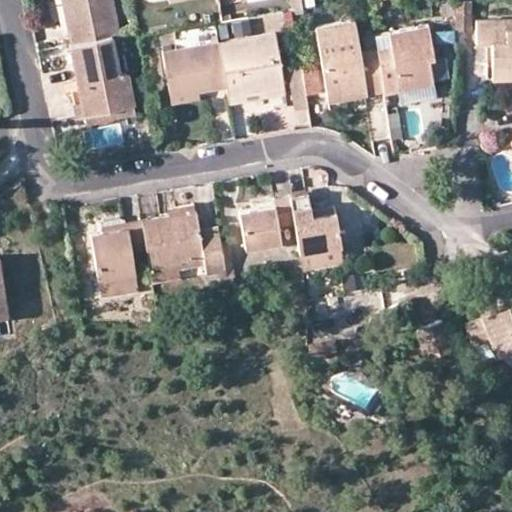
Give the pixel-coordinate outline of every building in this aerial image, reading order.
[(70,0),(64,0),(69,22),(74,20),(70,0)] [(70,0),(74,20),(69,22),(72,40),(111,33),(120,32),(114,0),(70,0)] [(491,40),(492,63),(511,62),(511,16),(476,17),(476,40),(491,40)] [(354,17),(315,24),(327,92),(365,85),(366,92),(383,89),(376,47),(360,50),(354,17)] [(218,41),(229,39),(226,22),(216,23),(218,41)] [(433,53),(428,22),(388,28),(374,31),(384,91),(400,88),(399,86),(432,80),(429,54),(433,53)] [(229,39),(218,41),(226,83),(228,93),(283,84),(275,30),(229,39)] [(72,40),(71,41),(81,94),(84,109),(131,100),(125,70),(118,72),(111,33),(72,40)] [(218,41),(162,50),(169,93),(197,88),(226,83),(218,41)] [(511,74),(511,62),(492,63),(492,74),(511,74)] [(318,88),(315,66),(302,68),(306,91),(318,88)] [(302,68),(290,70),(296,110),(309,108),(306,91),(302,68)] [(432,80),(399,86),(400,88),(402,99),(435,94),(432,80)] [(228,93),(229,101),(285,92),(283,84),(228,93)] [(366,92),(365,85),(327,92),(327,98),(366,92)] [(169,93),(170,101),(199,96),(197,88),(169,93)] [(81,94),(73,96),(75,111),(84,109),(81,94)] [(84,109),(85,119),(133,110),(131,100),(84,109)] [(294,221),(300,251),(341,245),(335,210),(311,214),(310,207),(307,190),(289,193),(294,221)] [(251,207),(239,209),(245,246),(280,241),(278,225),(294,221),(289,193),(273,196),(274,204),(251,207)] [(274,204),(273,196),(250,199),(251,207),(274,204)] [(167,207),(168,214),(195,210),(194,202),(167,207)] [(310,207),(311,214),(335,210),(334,203),(310,207)] [(147,249),(149,264),(201,256),(203,264),(205,273),(226,269),(222,243),(221,240),(219,224),(197,227),(195,210),(168,214),(142,219),(147,249)] [(102,217),(103,229),(126,225),(125,221),(125,219),(124,214),(102,217)] [(103,229),(91,231),(98,277),(133,270),(130,252),(147,249),(142,219),(141,217),(125,219),(125,221),(126,225),(103,229)] [(228,278),(236,277),(230,239),(221,240),(222,243),(226,269),(228,278)] [(300,251),(302,266),(343,259),(341,245),(300,251)] [(203,264),(201,256),(149,264),(152,281),(179,277),(178,268),(203,264)] [(98,277),(101,296),(136,290),(133,270),(98,277)] [(373,287),(370,276),(343,282),(345,293),(373,287)] [(509,303),(507,296),(478,306),(481,313),(509,303)] [(511,302),(509,303),(481,313),(464,319),(473,343),(489,338),(496,354),(511,348),(511,302)] [(225,318),(222,308),(200,314),(202,324),(225,318)] [(443,318),(417,327),(429,357),(455,347),(443,318)]
